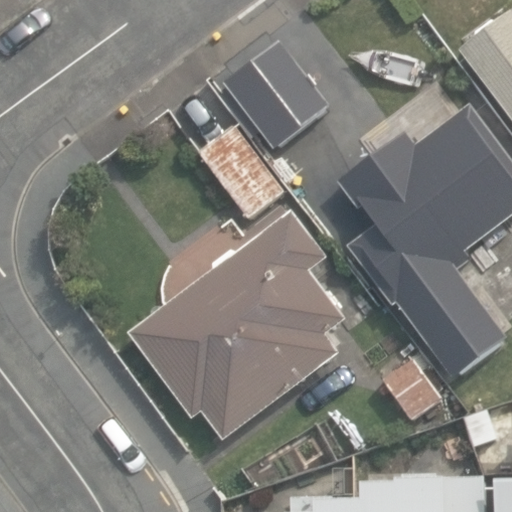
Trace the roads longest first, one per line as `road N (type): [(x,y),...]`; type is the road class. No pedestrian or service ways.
road 1 (residential): [(0,118),(160,0)]
road 2 (residential): [(0,367),(104,511)]
